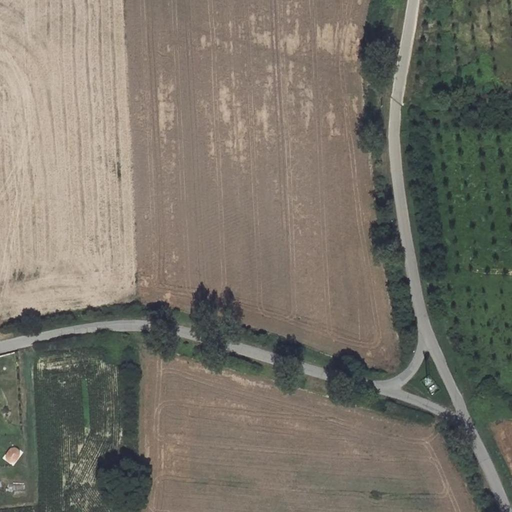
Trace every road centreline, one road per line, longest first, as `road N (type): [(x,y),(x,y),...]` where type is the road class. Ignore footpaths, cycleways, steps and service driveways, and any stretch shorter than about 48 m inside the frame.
road 1 (unclassified): [(383,389),(154,325),(72,329),(0,347)]
road 2 (unclassified): [(427,335),(397,218),(395,148),(414,0)]
